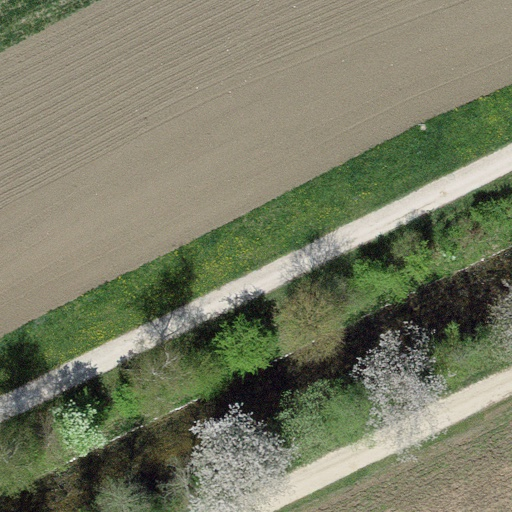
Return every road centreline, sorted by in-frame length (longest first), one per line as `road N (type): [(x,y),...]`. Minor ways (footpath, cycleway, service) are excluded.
road 1 (track): [(511,159),(0,410)]
road 2 (track): [(239,511),(511,380)]
